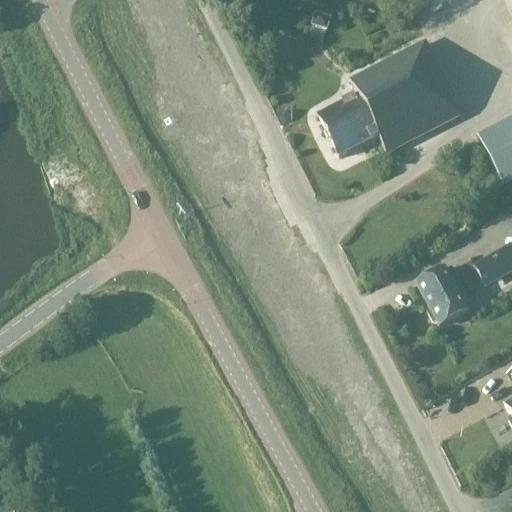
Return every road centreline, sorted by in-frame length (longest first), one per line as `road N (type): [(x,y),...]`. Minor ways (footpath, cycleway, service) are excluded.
road 1 (unclassified): [(455,511),(202,0)]
road 2 (tertiary): [(309,511),(158,236)]
road 3 (tertiary): [(158,236),(40,1)]
road 4 (tertiary): [(0,347),(158,236)]
